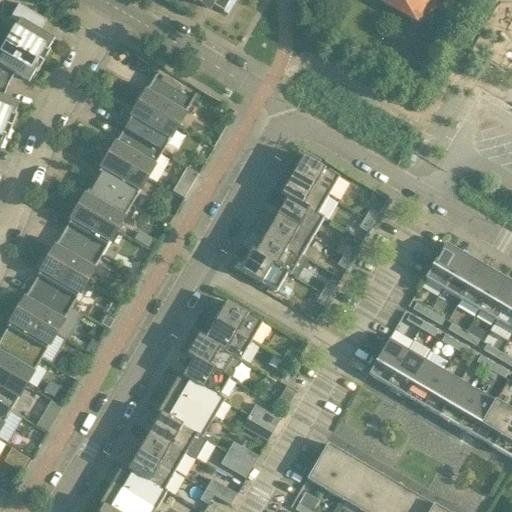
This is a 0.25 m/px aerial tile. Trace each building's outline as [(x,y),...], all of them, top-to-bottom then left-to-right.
[(192,0),(199,4),(210,11),(212,7),(226,16),(235,0),(192,0)] [(419,27),(434,0),(376,0),(375,1),(419,27)] [(7,42),(43,63),(50,51),(48,50),(53,40),(35,30),(41,19),(18,5),(10,19),(18,24),(7,42)] [(28,83),(29,81),(34,73),(36,75),(43,63),(7,42),(0,53),(0,52),(0,82),(3,84),(10,72),(28,83)] [(417,65),(402,89),(416,97),(430,73),(417,65)] [(157,73),(152,81),(138,105),(177,128),(196,96),(195,95),(191,101),(154,80),(158,74),(157,73)] [(0,91),(3,84),(0,82),(0,123),(11,128),(16,115),(14,114),(18,104),(0,96),(0,91)] [(177,128),(138,105),(123,131),(161,154),(177,128)] [(11,128),(0,123),(0,150),(4,140),(6,141),(11,128)] [(161,154),(123,131),(107,157),(146,180),(161,154)] [(291,177),(328,198),(339,179),(317,167),(320,162),(319,164),(304,155),(291,177)] [(146,180),(107,157),(92,183),(131,206),(146,180)] [(317,217),(317,216),(328,198),(291,177),(280,196),(317,217)] [(131,206),(92,183),(77,209),(116,232),(131,206)] [(187,191),(178,186),(174,194),(183,199),(187,191)] [(317,217),(280,196),(273,209),(279,212),(276,218),(312,239),(323,220),(317,216),(317,217)] [(116,232),(77,209),(62,235),(101,257),(116,232)] [(369,210),(364,219),(372,224),(377,215),(369,210)] [(165,214),(160,222),(168,227),(173,219),(165,214)] [(301,258),(312,239),(276,218),(265,237),(301,258)] [(366,234),(372,224),(364,219),(358,229),(366,234)] [(101,257),(62,235),(47,261),(86,283),(101,257)] [(156,244),(144,237),(139,244),(151,251),(156,244)] [(290,277),(301,258),(265,237),(254,255),(287,275),(286,275),(290,277)] [(342,257),(350,261),(355,252),(341,244),(335,253),(342,258),(342,257)] [(424,280),(442,291),(463,256),(444,245),(424,280)] [(254,255),(251,253),(239,273),(276,294),(286,275),(287,275),(254,255)] [(480,266),(463,256),(442,291),(460,302),(480,266)] [(344,271),(350,261),(342,257),(342,258),(337,266),(344,271)] [(86,283),(47,261),(31,287),(70,310),(86,283)] [(477,312),(498,277),(480,266),(460,302),(477,312)] [(511,293),(511,284),(498,277),(477,312),(495,322),(511,293)] [(326,285),(320,294),(329,299),(334,290),(326,285)] [(70,310),(31,287),(16,313),(55,335),(70,310)] [(511,332),(511,293),(495,322),(511,332)] [(323,309),(329,299),(320,294),(315,304),(323,309)] [(214,323),(251,344),(262,324),(226,303),(214,323)] [(412,311),(426,319),(430,313),(416,305),(412,311)] [(55,335),(16,313),(1,339),(40,361),(55,335)] [(443,321),(430,313),(426,319),(440,327),(443,321)] [(406,322),(419,330),(423,324),(409,316),(406,322)] [(100,327),(107,331),(112,322),(105,318),(100,327)] [(233,359),(239,363),(251,344),(214,323),(204,340),(204,341),(233,359)] [(437,332),(423,324),(419,330),(433,338),(437,332)] [(447,331),(461,340),(465,333),(451,325),(447,331)] [(478,341),(465,333),(461,340),(475,348),(478,341)] [(441,343),(455,351),(458,344),(445,336),(441,343)] [(223,377),(233,359),(204,341),(204,340),(197,337),(186,356),(223,377)] [(40,361),(1,339),(0,340),(0,372),(25,387),(40,361)] [(367,376),(386,387),(407,352),(388,341),(367,376)] [(98,347),(91,342),(85,353),(92,357),(98,347)] [(472,352),(458,344),(455,351),(468,359),(472,352)] [(483,352),(496,360),(500,354),(486,346),(483,352)] [(286,352),(281,361),(289,366),(294,356),(286,352)] [(424,362),(407,352),(386,387),(404,398),(424,362)] [(511,364),(511,361),(500,354),(496,360),(510,368),(511,364)] [(223,377),(186,356),(176,374),(179,376),(178,376),(218,400),(218,399),(229,380),(223,377)] [(476,364),(490,372),(493,365),(480,357),(476,364)] [(283,375),(289,366),(281,361),(275,371),(283,375)] [(404,398),(421,408),(442,373),(424,362),(404,398)] [(507,373),(493,365),(490,372),(503,379),(507,373)] [(81,375),(72,370),(68,378),(77,383),(81,375)] [(25,387),(0,372),(0,407),(10,413),(25,387)] [(459,383),(442,373),(421,408),(439,418),(459,383)] [(167,395),(212,421),(224,402),(218,399),(218,400),(178,376),(167,395)] [(439,418),(456,429),(477,393),(459,383),(439,418)] [(286,389),(279,400),(288,406),(295,395),(286,389)] [(495,404),(477,393),(456,429),(474,439),(495,404)] [(212,421),(167,395),(156,414),(159,416),(160,416),(201,440),(212,421)] [(511,414),(511,413),(495,404),(474,439),(491,449),(511,414)] [(248,417),(273,432),(280,421),(255,406),(248,417)] [(0,429),(10,413),(0,407),(0,429)] [(511,411),(511,413),(511,414),(491,449),(510,460),(511,456),(511,411)] [(43,414),(35,429),(46,435),(55,421),(43,414)] [(160,416),(159,416),(149,434),(185,455),(195,462),(206,443),(201,440),(160,416)] [(267,443),(273,432),(248,417),(241,428),(267,443)] [(138,453),(174,474),(185,455),(149,434),(138,453)] [(226,455),(251,469),(258,458),(233,444),(226,455)] [(306,481),(324,492),(345,457),(327,446),(306,481)] [(138,453),(127,471),(163,493),(164,492),(174,474),(138,453)] [(245,480),(251,469),(226,455),(220,465),(245,480)] [(363,467),(345,457),(324,492),(342,502),(363,467)] [(155,511),(166,493),(164,492),(163,493),(127,471),(121,467),(110,486),(153,511),(155,511)] [(342,502),(358,511),(360,511),(380,477),(363,467),(342,502)] [(383,511),(398,488),(380,477),(360,511),(383,511)] [(204,492),(213,497),(230,507),(236,495),(211,481),(204,492)] [(153,511),(110,486),(98,506),(102,508),(102,507),(110,511),(153,511)] [(383,511),(407,511),(416,498),(398,488),(383,511)] [(207,506),(213,497),(204,492),(199,501),(207,506)] [(431,511),(433,508),(416,498),(407,511),(431,511)]
